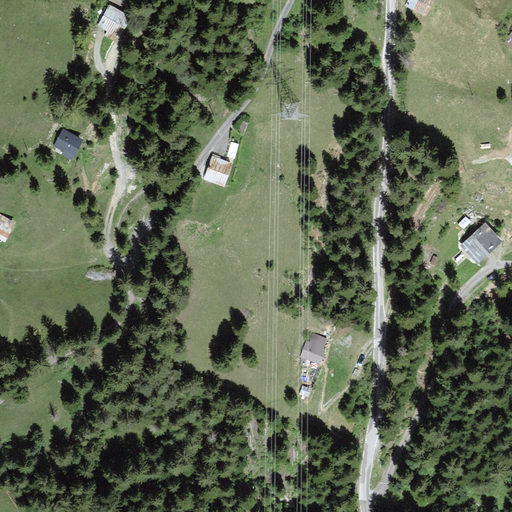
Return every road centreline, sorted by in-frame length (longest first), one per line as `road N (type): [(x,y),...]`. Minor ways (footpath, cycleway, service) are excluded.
road 1 (tertiary): [(367,511),(364,479),(380,377),(376,218),(387,142),(390,0)]
road 2 (track): [(117,0),(134,14),(109,87),(120,172),(106,238),(114,253)]
